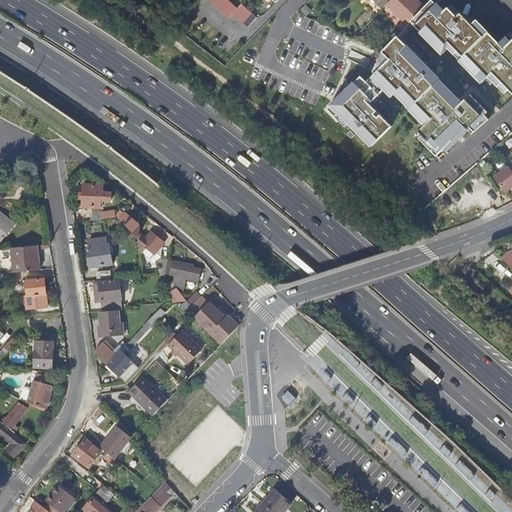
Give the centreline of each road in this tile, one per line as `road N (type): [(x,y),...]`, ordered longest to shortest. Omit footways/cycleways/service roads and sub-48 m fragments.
road 1 (motorway): [(0,30),(209,172),(511,431)]
road 2 (motorway): [(511,389),(270,181),(107,60),(9,0)]
road 3 (residential): [(262,450),(256,345),(272,306),(511,220)]
road 4 (residential): [(16,490),(69,422),(82,383),(45,142)]
road 5 (residential): [(244,297),(183,232),(65,146),(45,142)]
